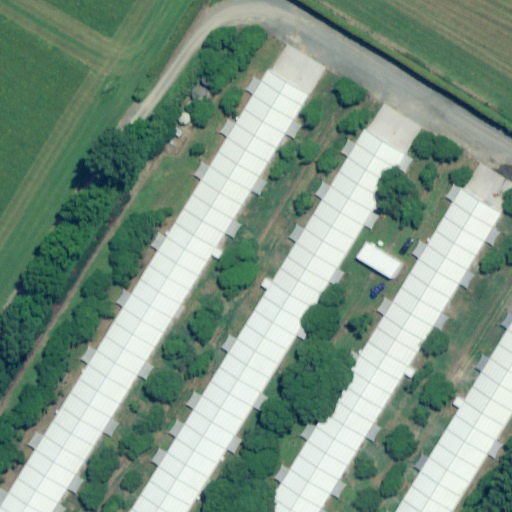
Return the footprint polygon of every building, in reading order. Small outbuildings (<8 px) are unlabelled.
[(266,66),(0,484),(0,511),(38,511),(306,92),(266,66)] [(209,93),(219,79),(208,71),(198,85),(189,97),(181,109),(174,119),(185,127),(193,117),(201,105),(209,93)] [(175,511),(400,158),(356,130),(114,511),(175,511)] [(459,188),(252,511),(310,511),(500,214),(459,188)] [(401,261),(365,241),(356,258),(391,279),(401,261)] [(511,303),(388,511),(439,511),(511,396),(511,303)]
